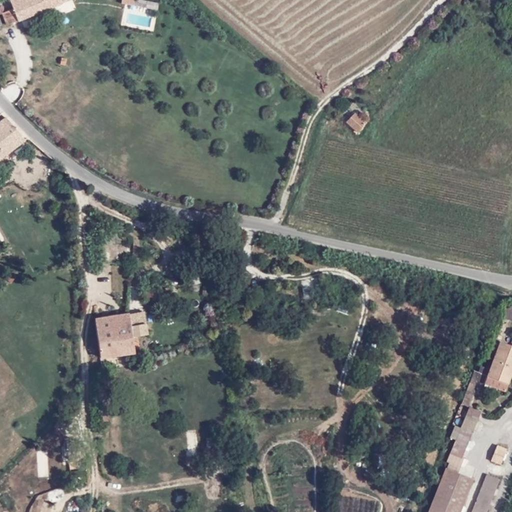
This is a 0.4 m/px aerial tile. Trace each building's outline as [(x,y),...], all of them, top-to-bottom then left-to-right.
[(10,0),(14,10),(5,13),(9,23),(61,5),(60,2),(67,0),(10,0)] [(0,162),(29,139),(7,111),(0,116),(0,162)] [(355,114),(348,120),(357,129),(364,122),(355,114)] [(334,276),(313,280),(315,296),(336,292),(334,276)] [(338,306),(336,312),(348,316),(349,310),(338,306)] [(143,313),(94,318),(98,353),(132,349),(131,341),(146,339),(143,313)] [(511,346),(499,342),(488,370),(479,366),(476,373),(473,371),(460,403),(467,406),(475,383),(481,386),(482,383),(502,391),(511,365),(511,346)] [(444,468),(426,511),(458,511),(472,479),(457,473),(463,458),(460,457),(478,411),(468,407),(460,428),(454,426),(450,436),(454,438),(445,461),(448,462),(445,468),(444,468)] [(70,455),(86,455),(86,445),(77,445),(76,441),(70,442),(70,455)] [(496,445),(490,461),(499,464),(505,449),(496,445)] [(486,511),(499,481),(487,476),(472,511),(486,511)]
